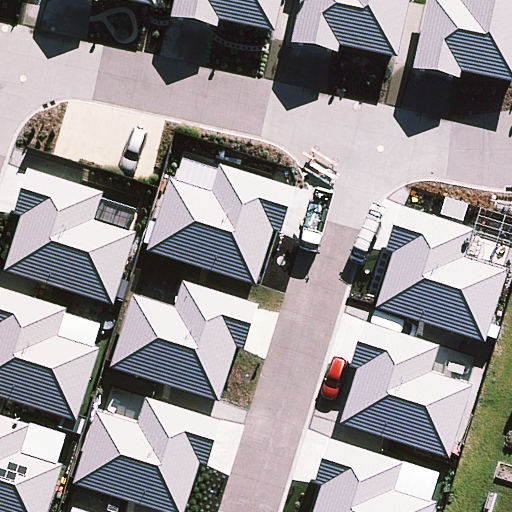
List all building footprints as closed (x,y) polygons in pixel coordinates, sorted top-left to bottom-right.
[(49,0),(48,7),(93,16),(94,7),(151,19),(155,0),(49,0)] [(173,0),(167,30),(212,40),(214,33),(270,45),(279,0),(173,0)] [(334,58),(392,70),(407,0),(297,0),(286,56),(332,66),(334,58)] [(455,84),(511,96),(511,95),(511,0),(454,0),(452,10),(424,4),(407,82),(454,92),(455,84)] [(274,244),(289,200),(215,176),(206,203),(166,190),(142,263),(250,298),(268,242),(274,244)] [(9,224),(15,226),(0,273),(0,283),(107,317),(130,245),(89,231),(98,204),(23,181),(9,224)] [(388,267),(371,320),(480,355),(503,282),(460,268),(468,242),(394,219),(380,264),(388,267)] [(237,362),(252,317),(178,293),(169,320),(129,307),(105,379),(213,414),(231,360),(237,362)] [(0,411),(72,435),(95,362),(89,360),(54,349),(61,327),(63,322),(0,301),(0,411)] [(96,338),(61,327),(54,349),(89,360),(96,338)] [(353,383),(335,437),(445,472),(468,399),(425,385),(433,359),(359,335),(344,381),(353,383)] [(200,478),(215,434),(141,410),(133,437),(92,424),(69,496),(118,511),(182,511),(194,476),(200,478)] [(0,511),(46,511),(58,477),(52,475),(16,464),(25,437),(0,428),(0,511)] [(61,448),(25,437),(16,464),(52,475),(61,448)] [(316,499),(311,511),(422,511),(388,501),(396,475),(322,451),(307,497),(316,499)] [(425,511),(433,487),(396,475),(388,501),(422,511),(425,511)]
